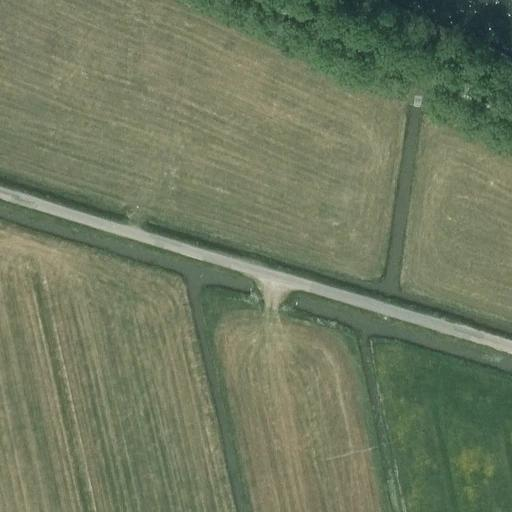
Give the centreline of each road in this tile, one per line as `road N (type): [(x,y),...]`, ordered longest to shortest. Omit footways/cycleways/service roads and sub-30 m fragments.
road 1 (unclassified): [(511,349),(0,194)]
road 2 (track): [(511,115),(262,0)]
